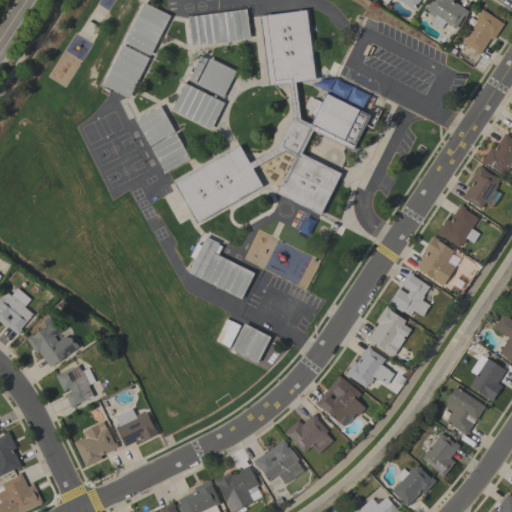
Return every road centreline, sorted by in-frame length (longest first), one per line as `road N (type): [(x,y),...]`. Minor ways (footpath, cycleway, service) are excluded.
road 1 (residential): [(511,64),(320,356),(282,400),(239,432),(74,511)]
road 2 (residential): [(0,369),(33,409),(78,510)]
